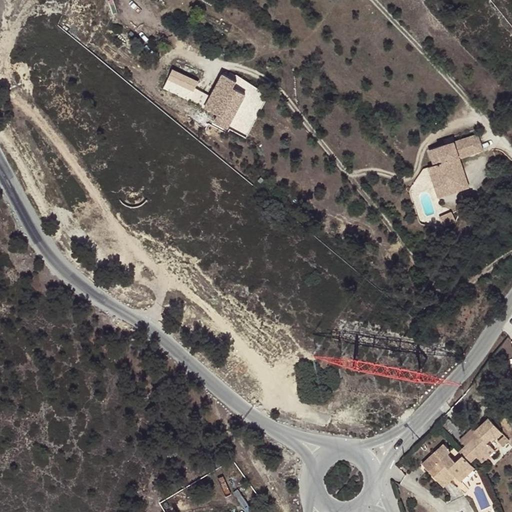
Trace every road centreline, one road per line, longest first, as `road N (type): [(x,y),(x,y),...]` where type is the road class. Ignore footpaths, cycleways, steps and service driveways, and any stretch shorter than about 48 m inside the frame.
road 1 (unclassified): [(0,168),(46,251),(72,279),(297,440)]
road 2 (unknown): [(511,150),(373,0)]
road 3 (unclassified): [(401,434),(456,378),(511,302)]
